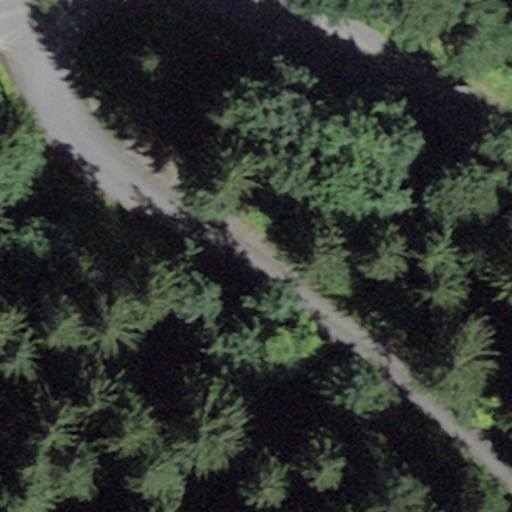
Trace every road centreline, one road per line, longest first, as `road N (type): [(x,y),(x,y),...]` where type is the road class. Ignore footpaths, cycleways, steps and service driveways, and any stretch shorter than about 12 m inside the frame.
road 1 (unclassified): [(107,0),(53,8),(65,121),(208,216),(411,372),(511,481)]
road 2 (unclassified): [(511,125),(479,101),(191,0)]
